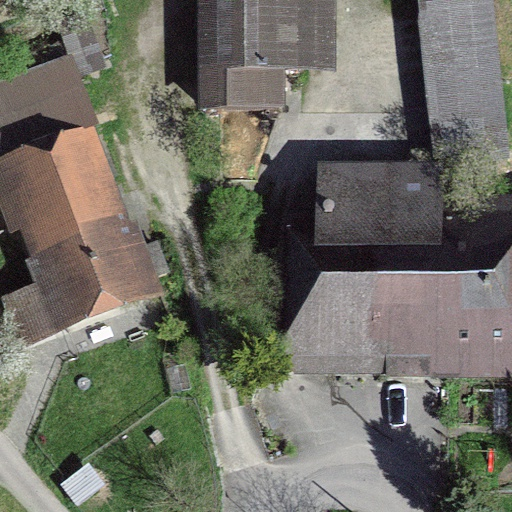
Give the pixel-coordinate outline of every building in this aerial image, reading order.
[(336,0),(225,0),(223,68),(291,71),(336,71),(336,0)] [(511,49),(507,0),(447,0),(462,146),(511,141),(511,49)] [(291,71),(223,68),(222,110),(289,112),(291,71)] [(0,116),(0,135),(24,191),(97,159),(66,88),(0,116)] [(97,159),(24,191),(64,291),(23,308),(36,340),(155,291),(97,159)] [(511,352),(511,228),(398,229),(400,178),(324,178),(322,228),(299,227),(295,350),(511,352)]
